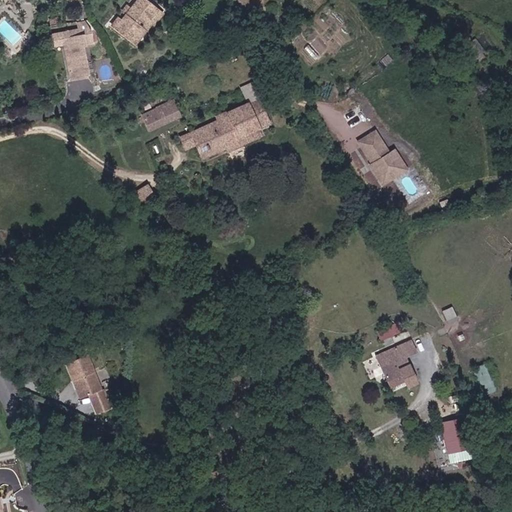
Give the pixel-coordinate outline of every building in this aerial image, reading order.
[(108,29),(109,30),(131,46),(148,25),(151,28),(161,15),(154,11),(137,0),(135,0),(117,24),(114,21),(108,29)] [(92,43),(90,28),(88,20),(80,21),(81,29),(51,33),(53,44),(64,43),(65,47),(63,47),(64,57),(65,56),(67,66),(65,66),(67,78),(82,76),(79,54),(76,55),(74,45),(92,43)] [(174,100),(139,114),(147,132),(181,117),(174,100)] [(261,100),(189,130),(203,162),(274,132),(261,100)] [(390,151),(376,129),(357,141),(372,164),(368,166),(382,187),(409,170),(395,148),(390,151)] [(142,202),(154,192),(146,182),(134,193),(142,202)] [(442,309),(447,321),(458,317),(452,304),(442,309)] [(396,324),(377,328),(379,338),(398,333),(396,324)] [(375,359),(387,388),(401,382),(403,388),(414,384),(402,359),(413,355),(408,344),(375,359)] [(66,366),(70,375),(76,372),(80,381),(82,380),(93,376),(86,357),(66,366)] [(474,365),(484,393),(497,388),(486,360),(474,365)] [(80,381),(76,372),(70,375),(74,383),(80,381)] [(104,390),(97,374),(93,376),(82,380),(89,397),(104,390)] [(438,420),(444,452),(464,448),(458,416),(438,420)]
